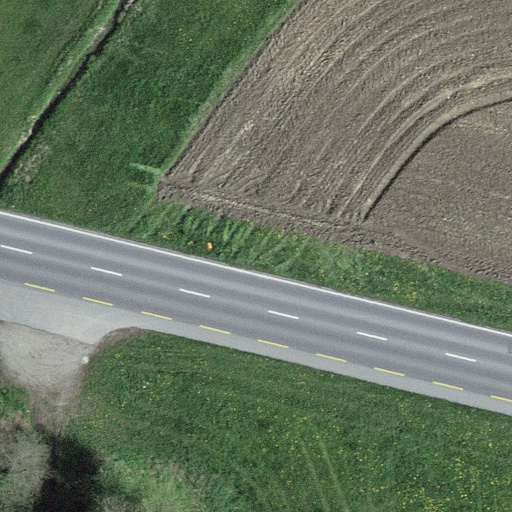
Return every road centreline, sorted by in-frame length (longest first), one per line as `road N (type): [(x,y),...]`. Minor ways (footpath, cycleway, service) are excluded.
road 1 (secondary): [(511,374),(0,248)]
road 2 (track): [(62,264),(21,511)]
